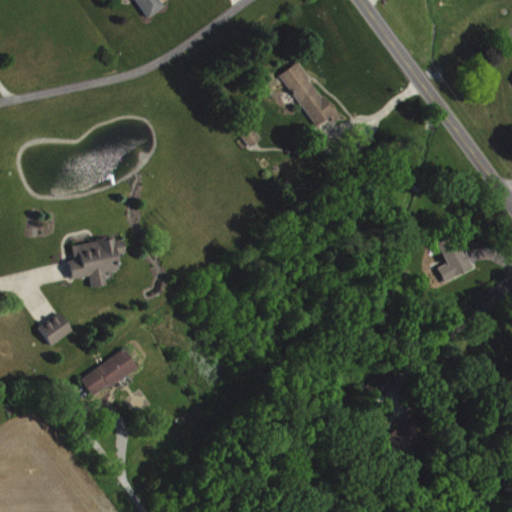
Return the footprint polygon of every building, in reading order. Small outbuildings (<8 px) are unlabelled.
[(169,4),(166,0),(139,0),(150,16),(169,4)] [(281,74),(322,132),(342,118),(301,60),(281,74)] [(264,139),(256,126),(243,134),(251,146),(264,139)] [(73,244),(75,258),(70,259),(73,278),(92,275),(94,286),(108,284),(106,272),(121,269),(118,254),(127,253),(124,236),(73,244)] [(475,266),(468,251),(464,253),(456,239),(439,247),(447,263),(439,267),(446,280),(475,266)] [(74,330),(62,311),(40,326),(53,345),(74,330)] [(80,379),(85,386),(80,389),(87,400),(138,365),(125,348),(80,379)] [(376,400),(396,384),(384,370),(365,386),(376,400)] [(428,427),(411,412),(387,438),(396,446),(398,444),(406,451),(428,427)]
